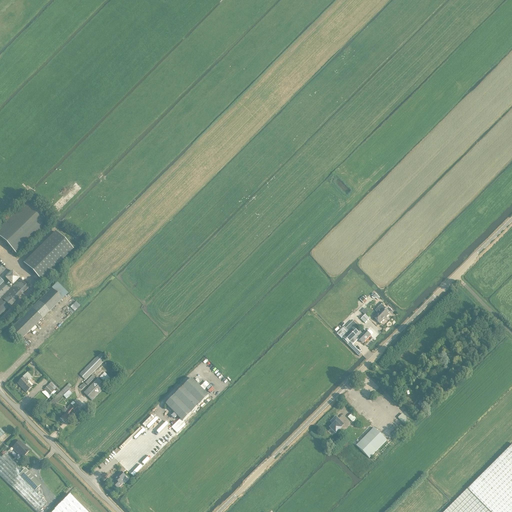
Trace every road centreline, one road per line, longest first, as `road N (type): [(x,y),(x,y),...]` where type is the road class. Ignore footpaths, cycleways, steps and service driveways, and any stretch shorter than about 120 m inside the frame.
road 1 (unclassified): [(218,511),(511,218)]
road 2 (unclassified): [(120,511),(0,392)]
